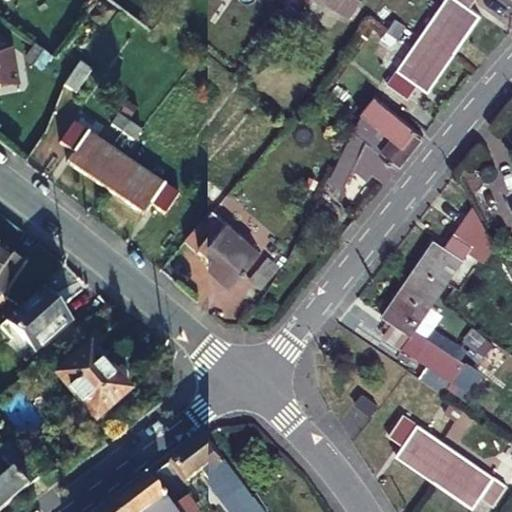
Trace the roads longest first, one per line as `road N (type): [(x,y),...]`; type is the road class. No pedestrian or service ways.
road 1 (residential): [(244,382),(284,347),(511,65)]
road 2 (tertiary): [(0,181),(244,382)]
road 3 (residential): [(69,511),(244,382)]
road 4 (tertiary): [(244,382),(324,458),(363,511)]
